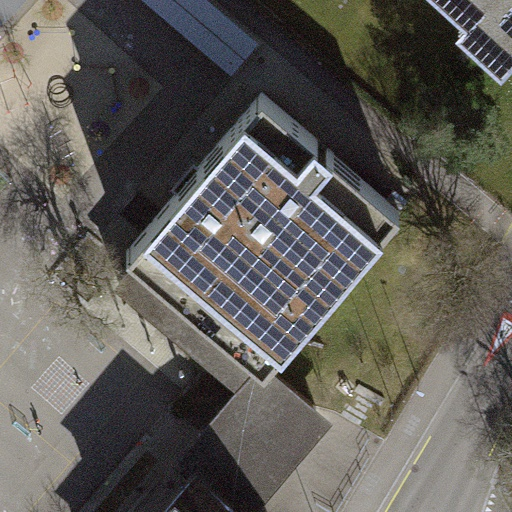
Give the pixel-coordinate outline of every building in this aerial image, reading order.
[(0,0),(0,10),(9,0),(0,0)] [(511,0),(437,0),(464,24),(454,34),(497,73),(511,56),(511,0)] [(118,283),(215,365),(234,343),(264,370),(270,363),(402,209),(263,91),(125,251),(137,261),(118,283)] [(200,435),(218,450),(268,492),(333,419),(270,363),(264,370),(234,343),(215,365),(241,387),(200,435)] [(251,511),(268,492),(218,450),(165,511),(251,511)]
